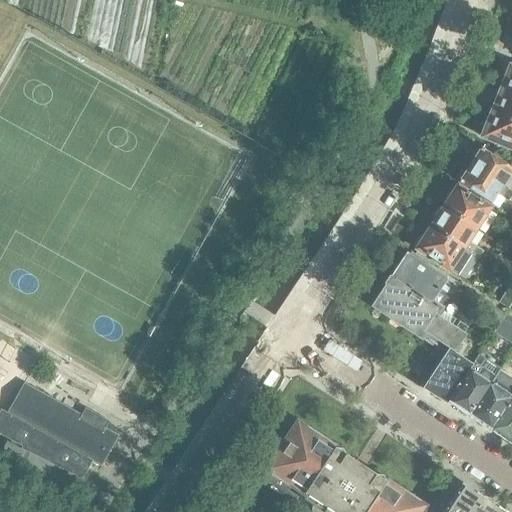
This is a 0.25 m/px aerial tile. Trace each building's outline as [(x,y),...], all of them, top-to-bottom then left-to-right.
[(511,68),(510,69),(508,75),(507,78),(503,79),(500,86),(502,90),(501,91),(511,95),(511,68)] [(511,95),(501,91),(495,107),(493,107),(491,112),(492,114),(492,115),(511,122),(511,95)] [(511,122),(492,115),(491,116),(488,117),(485,124),(487,127),(485,131),(483,136),(483,137),(484,138),(489,140),(511,148),(511,122)] [(511,169),(511,168),(481,148),(480,150),(477,148),(470,158),(475,161),(471,167),(511,192),(511,180),(507,177),(511,169)] [(511,192),(471,167),(468,172),(463,169),(457,180),(460,182),(459,183),(463,186),(498,208),(503,200),(511,205),(511,192)] [(457,189),(452,187),(445,197),(449,200),(445,208),(475,227),(488,207),(458,187),(457,189)] [(467,241),(475,227),(445,208),(443,210),(439,207),(432,217),(436,221),(431,229),(478,258),(482,251),(467,241)] [(481,260),(478,258),(431,229),(426,237),(421,234),(414,245),(418,248),(417,250),(448,269),(457,256),(467,263),(467,262),(476,268),(481,260)] [(395,277),(394,279),(442,309),(443,307),(440,305),(446,296),(450,297),(459,283),(412,253),(411,252),(410,253),(411,253),(401,267),(397,267),(393,274),(395,277)] [(466,325),(442,309),(394,279),(393,280),(391,280),(388,285),(388,287),(386,290),(382,290),(375,301),(377,304),(375,307),(448,355),(466,325)] [(511,282),(499,303),(509,309),(511,303),(511,282)] [(498,321),(495,326),(496,327),(501,319),(511,326),(511,317),(486,301),(481,310),(498,321)] [(511,327),(511,326),(501,319),(496,327),(508,335),(511,327)] [(460,356),(467,346),(462,342),(471,328),(466,325),(448,355),(426,389),(448,403),(472,364),(460,356)] [(479,355),(472,364),(448,403),(469,417),(496,376),(482,367),(487,360),(479,355)] [(417,363),(411,372),(420,378),(427,369),(417,363)] [(490,431),(511,396),(511,386),(496,376),(469,417),(490,431)] [(118,437),(24,384),(6,415),(92,461),(101,466),(118,437)] [(511,444),(511,442),(511,396),(490,431),(511,444)] [(72,500),(92,461),(6,415),(2,414),(0,417),(0,441),(7,445),(0,458),(0,473),(57,502),(64,506),(67,498),(72,500)] [(386,482),(385,481),(382,476),(376,475),(376,476),(345,456),(345,455),(342,449),(337,449),(335,448),(333,448),(297,424),(268,469),(265,467),(239,504),(242,507),(238,511),(286,511),(300,492),(314,501),(312,508),(311,511),(420,511),(424,507),(388,483),(386,482)] [(431,511),(444,511),(462,485),(452,478),(430,511),(431,511)] [(475,511),(484,499),(476,493),(462,485),(444,511),(475,511)] [(8,492),(3,504),(20,511),(25,502),(8,492)] [(504,511),(484,499),(475,511),(504,511)]
